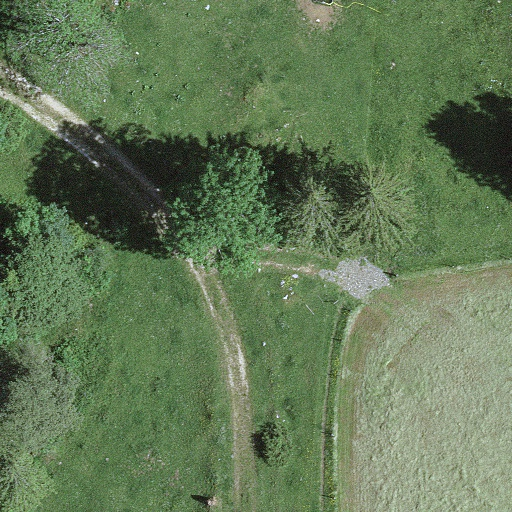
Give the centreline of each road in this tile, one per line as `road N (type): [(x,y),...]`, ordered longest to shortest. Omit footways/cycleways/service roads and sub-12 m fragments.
road 1 (track): [(0,71),(158,202),(201,264)]
road 2 (track): [(201,264),(237,372),(238,511)]
road 3 (track): [(201,264),(238,257),(334,269),(374,294)]
